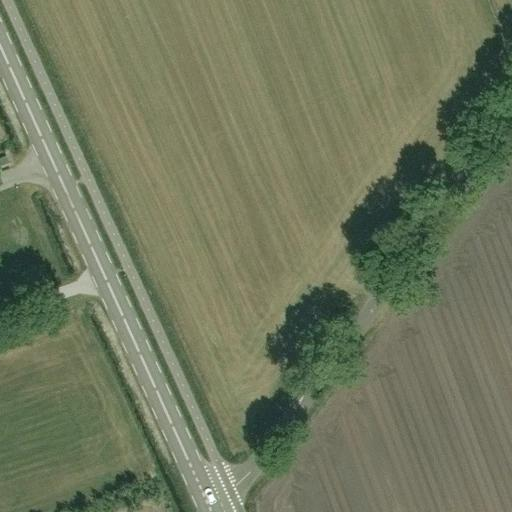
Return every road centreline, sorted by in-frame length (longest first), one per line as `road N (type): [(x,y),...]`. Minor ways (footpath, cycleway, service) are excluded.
road 1 (tertiary): [(211,509),(0,43)]
road 2 (unclassified): [(211,509),(511,112)]
